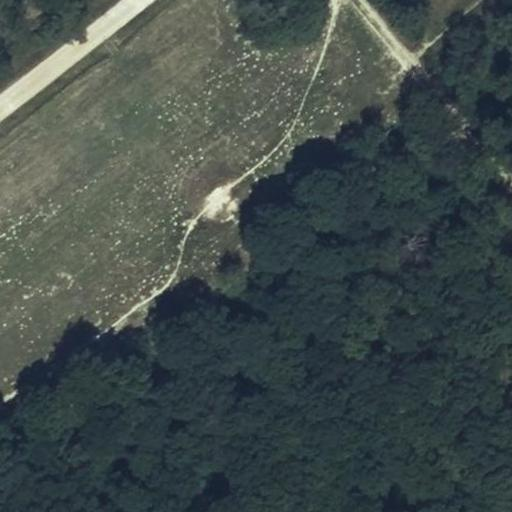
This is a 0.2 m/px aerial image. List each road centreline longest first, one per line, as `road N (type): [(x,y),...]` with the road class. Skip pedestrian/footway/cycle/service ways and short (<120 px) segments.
road 1 (track): [(0,449),(440,93)]
road 2 (track): [(132,0),(0,102)]
road 3 (track): [(440,93),(363,0)]
